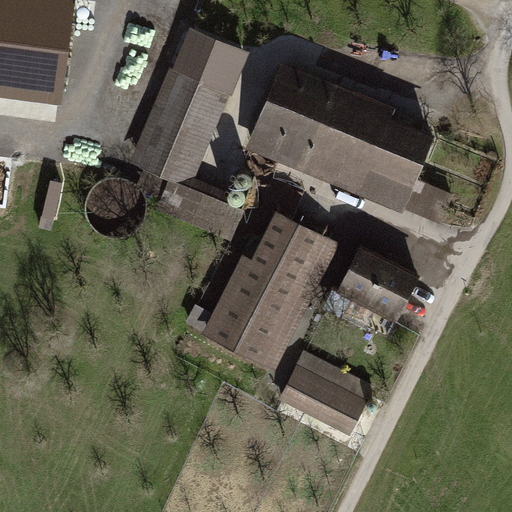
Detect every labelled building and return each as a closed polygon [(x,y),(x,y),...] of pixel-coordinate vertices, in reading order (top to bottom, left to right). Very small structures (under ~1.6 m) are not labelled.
[(244,55),(194,34),(179,71),(185,73),(146,166),(173,177),(162,205),(232,233),(243,207),(191,185),(191,184),(177,178),(214,86),(229,92),(244,55)] [(429,136),(280,75),(253,140),(361,184),(369,164),(411,180),(429,136)] [(290,282),(315,233),(279,215),(254,264),(245,259),(209,330),(272,362),(308,291),(290,282)] [(417,275),(360,247),(341,284),(398,313),(417,275)] [(305,351),(283,396),(349,430),(372,385),(305,351)]
